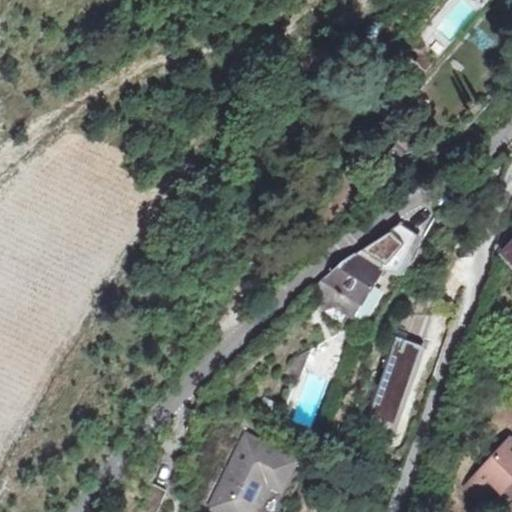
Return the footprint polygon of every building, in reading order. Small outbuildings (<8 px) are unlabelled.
[(351,334),(358,321),(382,268),(369,261),(377,250),(393,257),(414,231),(401,223),(325,275),(313,293),(324,299),(322,303),(322,313),(342,313),(335,326),(351,334)] [(511,260),(511,243),(503,253),(511,260)] [(378,423),(409,429),(423,348),(393,342),(378,423)] [(299,380),(307,356),(294,361),(289,376),(299,380)] [(235,404),(251,377),(239,369),(221,399),(235,404)] [(215,511),(254,511),(268,487),(279,493),(295,464),(246,439),(209,508),(215,511)] [(149,511),(161,480),(143,474),(128,511),(149,511)]
